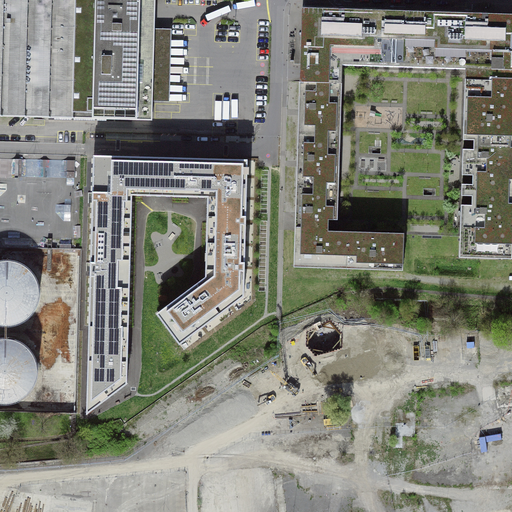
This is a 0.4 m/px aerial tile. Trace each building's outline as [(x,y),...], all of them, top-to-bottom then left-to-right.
[(0,0),(0,116),(152,120),(153,101),(155,29),(155,8),(155,0),(0,0)] [(496,80),(511,80),(511,16),(504,16),(481,15),(323,10),(318,10),(312,10),(302,9),(301,54),(300,70),(300,82),(316,83),(329,83),(330,83),(342,84),(342,66),(466,70),(465,75),(465,80),(468,80),(468,79),(492,80),(496,80)] [(171,29),(155,29),(153,101),(170,102),(171,29)] [(511,80),(496,80),(492,80),(468,79),(468,80),(465,80),(463,135),(463,141),(474,141),(474,150),(463,150),(463,159),(463,166),(462,175),(472,175),(472,185),(462,185),(462,197),(472,198),(471,206),(461,205),(461,214),(461,222),(460,236),(460,252),(460,258),(480,259),(511,259),(511,257),(511,80)] [(389,270),(403,270),(403,264),(404,234),(373,233),(333,232),(329,231),(328,231),(328,224),(328,220),(333,220),(337,220),(338,217),(338,207),(338,193),(339,182),(339,169),(339,156),(340,142),(340,131),(341,117),(341,104),(342,85),(342,84),(330,83),(329,83),(316,83),(300,82),(300,83),(299,96),(299,110),(298,148),(297,161),(296,199),(296,212),(296,219),(295,224),(295,231),(294,254),(294,267),(311,267),(325,268),(339,268),(389,270)] [(93,155),(86,415),(127,384),(132,196),(154,196),(207,197),(205,277),(156,314),(179,345),(244,297),(248,159),(155,157),(93,155)] [(67,160),(23,159),(22,176),(66,177),(67,160)] [(59,249),(70,250),(71,242),(59,242),(59,249)] [(22,320),(26,318),(28,316),(31,313),(33,310),(35,307),(36,303),(37,300),(38,296),(38,292),(38,289),(37,285),(36,281),(34,278),(32,275),(30,272),(28,269),(25,267),(21,265),(18,264),(14,262),(11,262),(7,261),(3,262),(0,262),(0,323),(1,324),(5,324),(8,324),(12,324),(16,323),(19,322),(22,320)] [(18,399),(21,398),(24,396),(27,393),(29,391),(31,388),(33,384),(35,381),(36,377),(36,374),(36,370),(36,366),(35,363),(34,359),(33,356),(31,353),(28,350),(26,347),(23,345),(20,343),(16,341),(13,340),(9,339),(5,339),(2,339),(0,339),(0,401),(3,402),(7,402),(10,402),(14,401),(18,399)]
